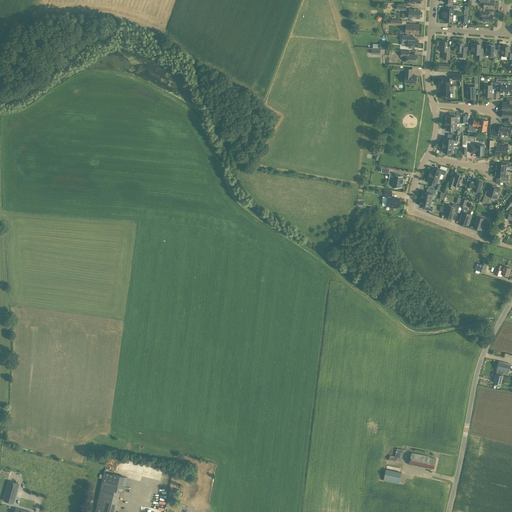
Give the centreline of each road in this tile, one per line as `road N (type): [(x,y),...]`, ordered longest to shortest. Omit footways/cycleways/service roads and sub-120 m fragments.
road 1 (tertiary): [(448,511),(477,370),(511,299)]
road 2 (residential): [(480,238),(409,209),(426,157)]
